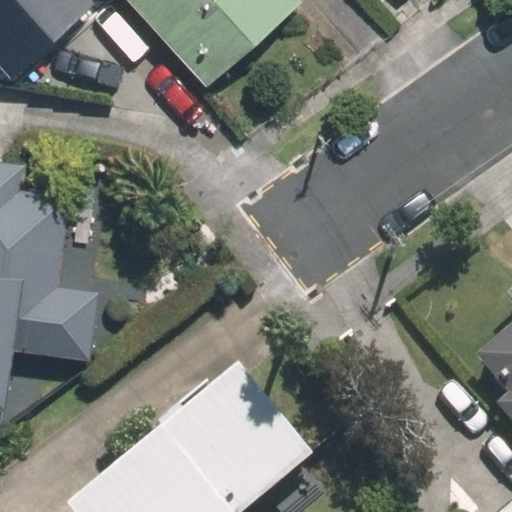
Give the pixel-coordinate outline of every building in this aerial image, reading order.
[(74,0),(0,0),(0,36),(13,52),(74,0)] [(303,0),(155,0),(217,72),(303,0)] [(64,279),(76,185),(33,179),(37,146),(0,141),(0,407),(12,409),(21,339),(97,349),(105,284),(64,279)] [(511,327),(479,356),(511,394),(511,327)] [(88,511),(246,511),(320,450),(247,363),(81,503),(88,511)]
